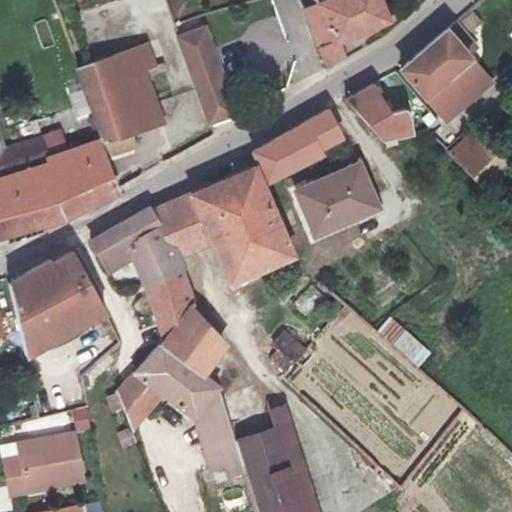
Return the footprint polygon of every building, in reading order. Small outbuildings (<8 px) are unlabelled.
[(346,57),(339,42),(386,21),(377,0),(317,0),(318,3),(308,7),(328,68),(346,57)] [(174,34),(180,53),(187,75),(204,122),(235,111),(203,22),(174,34)] [(445,117),(492,82),(449,31),(444,35),(401,69),(445,117)] [(151,42),(81,64),(99,114),(101,114),(111,141),(163,123),(147,69),(158,63),(151,42)] [(409,110),(394,113),(381,81),(347,98),(388,142),(415,135),(409,110)] [(0,144),(12,140),(0,86),(0,144)] [(258,159),(270,182),(322,156),(320,152),(344,137),(330,107),(252,149),(258,159)] [(49,129),(27,135),(37,166),(59,158),(49,129)] [(0,232),(75,210),(93,195),(97,199),(125,182),(108,139),(80,151),(59,158),(37,166),(27,135),(12,140),(0,144),(0,232)] [(469,135),(452,153),(473,175),(491,157),(469,135)] [(359,164),(297,190),(317,235),(378,209),(359,164)] [(233,284),(298,261),(254,169),(194,194),(215,242),(233,284)] [(194,194),(153,210),(166,237),(177,253),(215,242),(194,194)] [(139,277),(177,253),(166,237),(153,210),(150,207),(101,237),(92,241),(111,272),(133,261),(139,277)] [(165,341),(192,303),(177,253),(139,277),(165,341)] [(17,280),(31,351),(107,314),(74,254),(62,261),(61,258),(17,280)] [(321,326),(334,308),(322,300),(325,296),(309,285),(294,307),(321,326)] [(206,380),(227,345),(192,303),(165,341),(161,345),(206,380)] [(377,330),(419,367),(431,353),(389,316),(377,330)] [(291,360),(305,345),(287,327),(273,343),(291,360)] [(162,395),(198,425),(211,477),(242,467),(222,400),(219,390),(206,380),(161,345),(118,389),(133,429),(162,395)] [(275,430),(241,440),(261,511),(318,511),(287,404),(269,409),(275,430)] [(1,446),(11,494),(82,479),(73,432),(1,446)]
